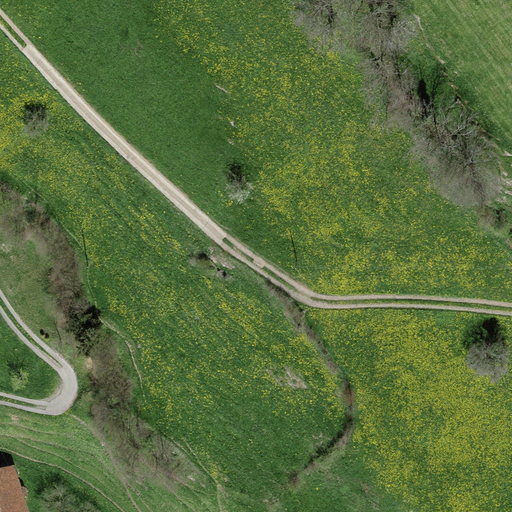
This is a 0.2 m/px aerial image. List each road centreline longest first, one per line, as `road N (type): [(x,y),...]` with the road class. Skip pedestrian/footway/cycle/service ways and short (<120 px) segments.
road 1 (track): [(0,10),(23,48),(138,172),(333,309),(511,316)]
road 2 (track): [(0,406),(29,414),(70,401),(0,298)]
